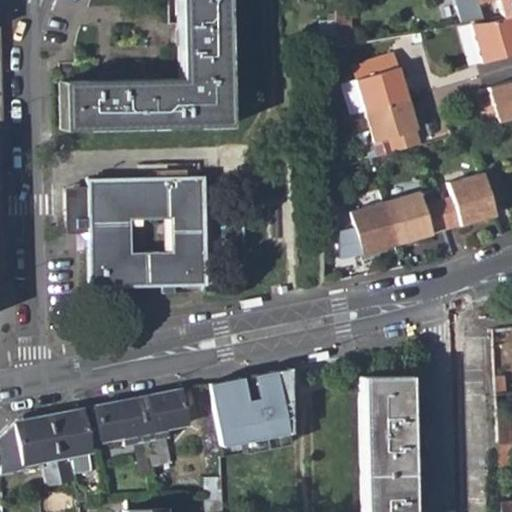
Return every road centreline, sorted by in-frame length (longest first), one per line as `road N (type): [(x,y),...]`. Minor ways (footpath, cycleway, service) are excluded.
road 1 (residential): [(33,383),(451,294)]
road 2 (residential): [(38,0),(25,56),(33,383)]
road 3 (residential): [(451,294),(445,321),(454,511)]
